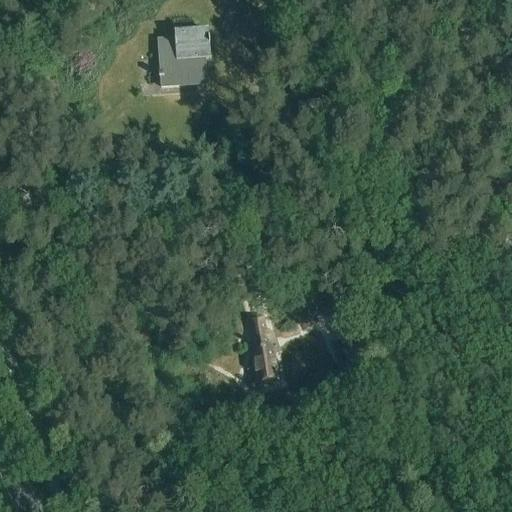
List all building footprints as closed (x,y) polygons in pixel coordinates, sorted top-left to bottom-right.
[(209,34),(174,36),(175,40),(157,41),(157,42),(158,42),(161,76),(159,76),(159,80),(161,80),(161,89),(208,86),(207,74),(206,74),(205,61),(211,61),(209,34)] [(344,112),(342,101),(341,98),(340,96),(337,95),(335,95),(319,98),(320,100),(295,104),(299,128),(322,124),(320,116),(344,112)] [(263,192),(255,209),(269,215),(276,197),(263,192)] [(257,387),(279,383),(274,363),(270,349),(268,347),(266,338),(268,338),(268,335),(264,335),(262,320),(251,321),(253,345),(253,358),(251,358),(257,387)] [(347,376),(366,368),(354,344),(337,352),(347,376)]
